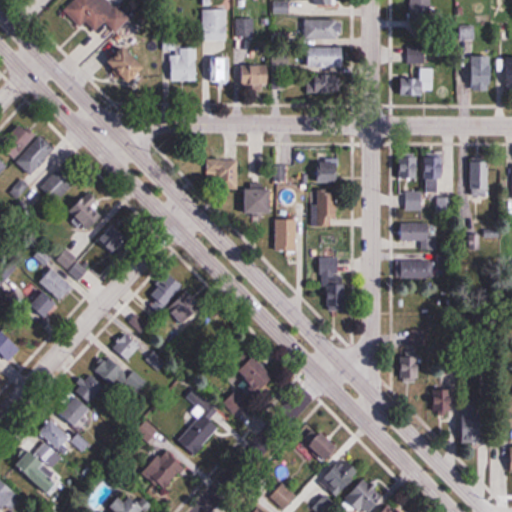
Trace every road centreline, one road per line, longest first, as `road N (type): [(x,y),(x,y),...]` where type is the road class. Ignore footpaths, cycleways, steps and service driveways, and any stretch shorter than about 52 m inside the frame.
road 1 (secondary): [(488,511),(0,12)]
road 2 (secondary): [(0,47),(454,511)]
road 3 (tertiary): [(511,124),(114,127)]
road 4 (residential): [(368,390),(370,0)]
road 5 (residential): [(191,206),(0,416)]
road 6 (residential): [(337,358),(196,511)]
